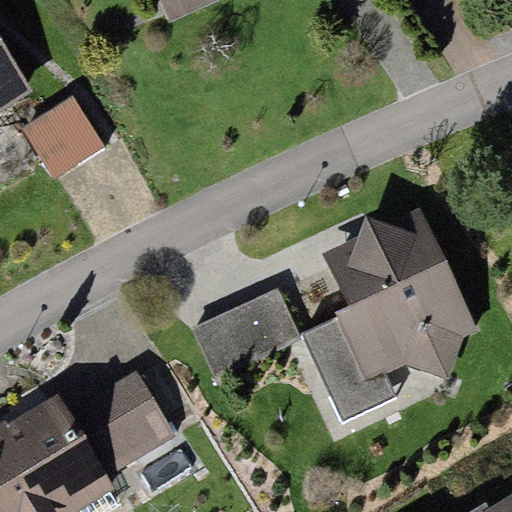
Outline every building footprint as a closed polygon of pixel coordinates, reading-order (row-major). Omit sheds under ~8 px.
[(158,0),(169,21),(210,0),(158,0)] [(0,76),(0,117),(18,107),(0,76)] [(74,107),(46,123),(71,164),(99,147),(74,107)] [(348,253),(316,268),(372,380),(404,365),(437,378),(461,336),(405,224),(376,239),(353,235),(348,253)] [(127,385),(58,428),(92,483),(161,440),(127,385)] [(46,409),(0,437),(0,511),(86,511),(103,501),(92,483),(58,428),(46,409)]
